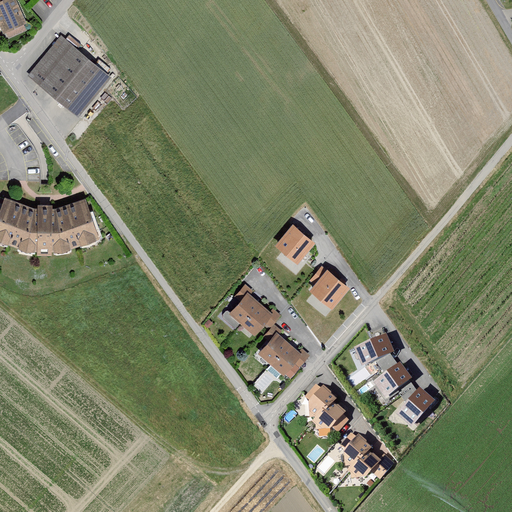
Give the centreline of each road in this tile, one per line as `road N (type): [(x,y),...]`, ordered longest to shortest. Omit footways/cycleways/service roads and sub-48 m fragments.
road 1 (residential): [(9,68),(266,421)]
road 2 (residential): [(266,421),(511,141)]
road 3 (unknown): [(254,277),(329,355),(383,451)]
